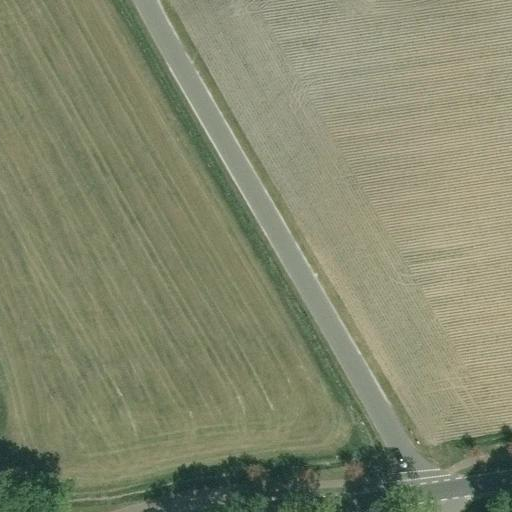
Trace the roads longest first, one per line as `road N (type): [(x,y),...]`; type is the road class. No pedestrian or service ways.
road 1 (residential): [(429,495),(145,0)]
road 2 (tertiary): [(429,495),(287,511)]
